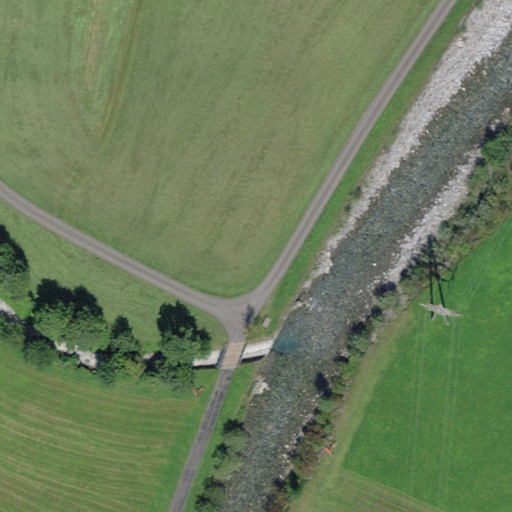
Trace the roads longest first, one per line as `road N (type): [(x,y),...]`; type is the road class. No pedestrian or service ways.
road 1 (track): [(180,511),(245,319),(449,0)]
road 2 (track): [(245,319),(142,273),(0,185)]
